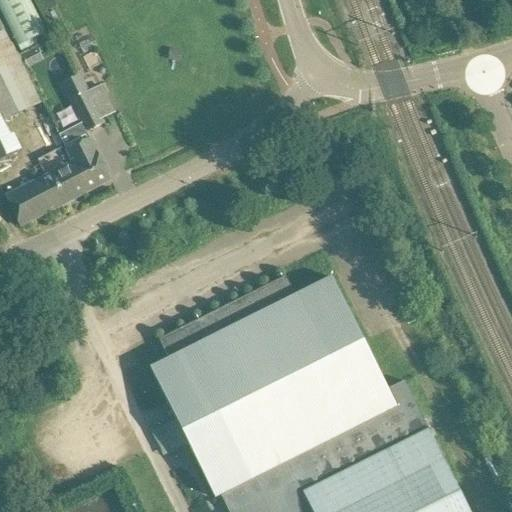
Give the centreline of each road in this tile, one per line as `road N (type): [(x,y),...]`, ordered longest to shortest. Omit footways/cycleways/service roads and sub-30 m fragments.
road 1 (unclassified): [(0,264),(227,153),(323,70)]
road 2 (tertiary): [(323,70),(359,90),(478,66)]
